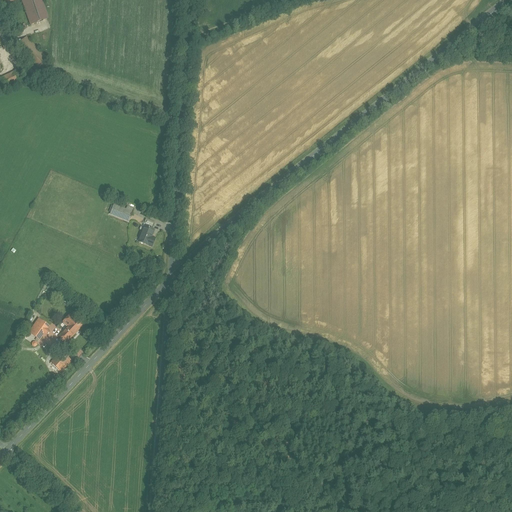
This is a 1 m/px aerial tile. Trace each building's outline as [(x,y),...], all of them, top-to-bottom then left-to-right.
[(48,18),(41,0),(0,0),(0,5),(15,0),(22,0),(31,24),(32,24),(48,18),(48,19),(48,18)] [(50,61),(26,37),(17,45),(41,70),(50,61)] [(19,71),(18,69),(0,78),(0,80),(4,89),(6,92),(26,83),(24,79),(25,78),(22,70),(19,71)] [(113,205),(109,215),(129,223),(134,211),(126,208),(126,210),(113,205)] [(147,220),(138,242),(153,249),(156,241),(150,238),(156,224),(147,220)] [(64,343),(66,344),(82,327),(69,316),(63,323),(67,327),(58,337),(61,340),(59,342),(62,345),(64,343)] [(39,319),(28,334),(39,342),(44,335),(46,336),(50,331),(48,330),(50,327),(39,319)] [(50,363),(59,371),(67,363),(58,355),(50,363)]
